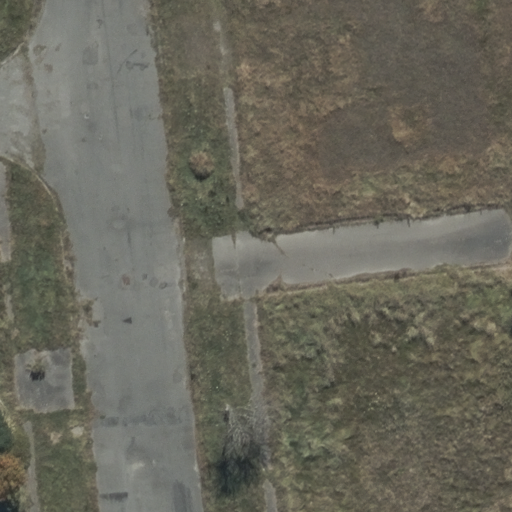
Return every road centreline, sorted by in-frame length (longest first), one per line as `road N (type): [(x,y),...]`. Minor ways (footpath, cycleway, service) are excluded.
road 1 (track): [(148,511),(92,0)]
road 2 (track): [(123,281),(511,235)]
